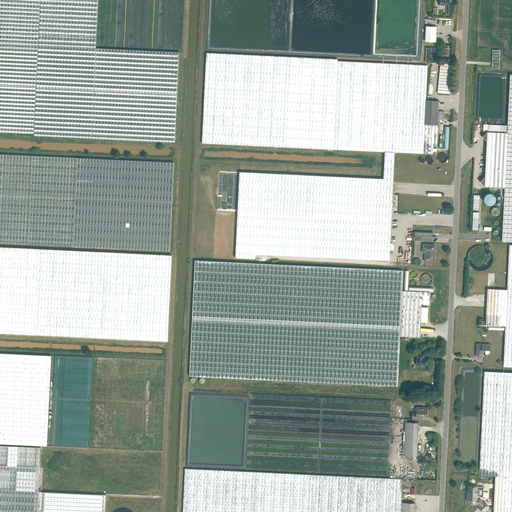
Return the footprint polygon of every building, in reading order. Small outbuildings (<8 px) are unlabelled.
[(0,0),(0,132),(34,134),(34,136),(175,142),(179,52),(96,48),(98,0),(0,0)] [(435,42),(436,27),(426,26),(425,42),(435,42)] [(437,63),(438,48),(426,47),(425,62),(437,63)] [(436,149),(436,144),(437,125),(424,124),(426,100),(427,65),(401,64),(337,61),(337,59),(207,53),(206,53),(202,143),(203,143),(384,152),(394,152),(433,154),(437,154),(437,151),(436,151),(436,149)] [(440,63),(437,93),(450,94),(452,64),(440,63)] [(507,126),(504,188),(502,241),(511,241),(511,74),(510,75),(507,126)] [(424,124),(437,125),(437,120),(444,120),(444,112),(438,112),(438,101),(426,100),(424,124)] [(480,182),(484,186),(504,188),(507,126),(488,125),(488,132),(482,136),(482,137),(486,142),(485,177),(480,181),(480,182)] [(239,172),(235,258),(254,259),(255,254),(389,261),(394,152),(384,152),(384,162),(383,179),(259,173),(239,172)] [(0,242),(170,251),(174,162),(0,154),(0,242)] [(488,205),(489,205),(490,205),(491,205),(492,204),(493,204),(493,203),(494,203),(495,202),(495,201),(495,200),(496,200),(496,199),(496,198),(495,197),(495,196),(495,195),(494,195),(494,194),(493,194),(493,193),(492,193),(491,193),(490,193),(489,193),(488,193),(487,193),(486,194),(485,194),(485,195),(484,196),(484,197),(484,198),(484,199),(484,200),(484,201),(484,202),(485,202),(485,203),(486,203),(486,204),(487,204),(488,204),(488,205)] [(500,289),(499,326),(505,326),(503,367),(511,366),(511,244),(509,245),(507,290),(500,289)] [(434,261),(435,245),(423,245),(423,250),(425,250),(425,261),(434,261)] [(0,332),(95,338),(95,335),(97,335),(97,338),(167,341),(171,255),(98,252),(0,246),(0,332)] [(402,291),(403,271),(194,261),(188,377),(397,388),(400,336),(402,291)] [(485,325),(499,326),(500,289),(494,289),(487,289),(485,325)] [(422,292),(402,291),(400,336),(420,337),(421,322),(427,323),(428,308),(421,307),(421,304),(429,305),(430,292),(422,292)] [(490,351),(490,344),(476,344),(476,356),(482,356),(483,350),(490,351)] [(51,356),(0,353),(0,443),(47,446),(51,356)] [(423,359),(423,354),(417,354),(417,359),(416,365),(427,366),(427,359),(423,359)] [(479,475),(495,476),(493,511),(511,511),(511,372),(484,371),(479,475)] [(397,407),(397,417),(405,417),(406,407),(397,407)] [(427,417),(427,408),(417,407),(416,414),(412,413),(412,420),(405,419),(404,456),(417,457),(418,420),(420,420),(421,417),(427,417)] [(0,511),(105,511),(106,495),(38,492),(40,447),(0,445),(0,511)] [(400,511),(401,502),(402,488),(402,479),(185,469),(182,511),(400,511)] [(477,499),(477,487),(468,486),(467,495),(467,501),(472,501),(472,504),(476,504),(477,504),(479,506),(478,507),(482,511),(483,511),(489,507),(484,502),(483,503),(480,499),(477,499)] [(414,511),(415,503),(401,502),(400,511),(414,511)]
